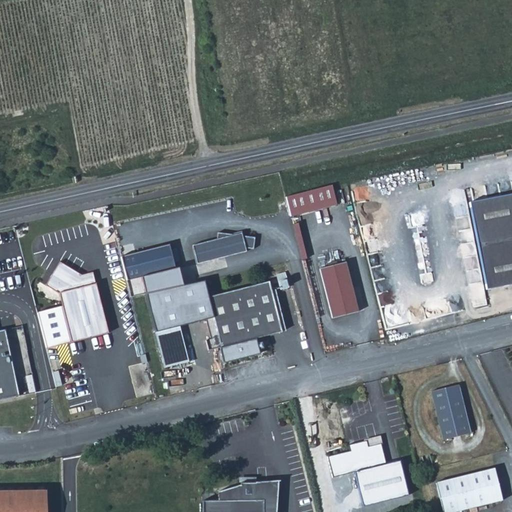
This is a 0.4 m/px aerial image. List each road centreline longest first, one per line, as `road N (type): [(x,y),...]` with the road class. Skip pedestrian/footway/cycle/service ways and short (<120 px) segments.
road 1 (unclassified): [(0,450),(511,331)]
road 2 (secondary): [(0,211),(511,102)]
road 3 (track): [(187,0),(193,91),(210,165)]
